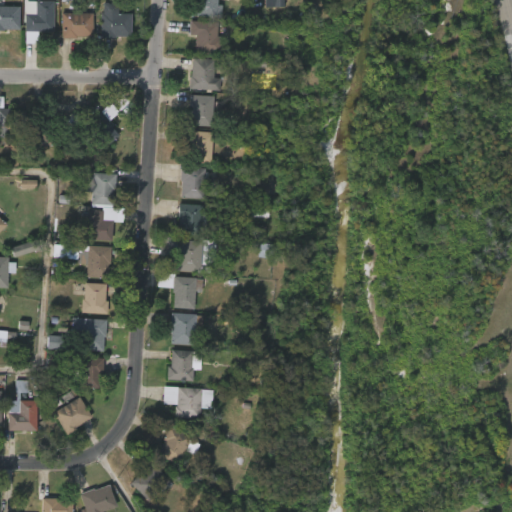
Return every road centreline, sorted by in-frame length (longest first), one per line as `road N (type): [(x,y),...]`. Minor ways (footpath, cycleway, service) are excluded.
road 1 (residential): [(0,461),(85,459),(132,417),(144,336),(161,0)]
road 2 (residential): [(0,77),(156,80)]
